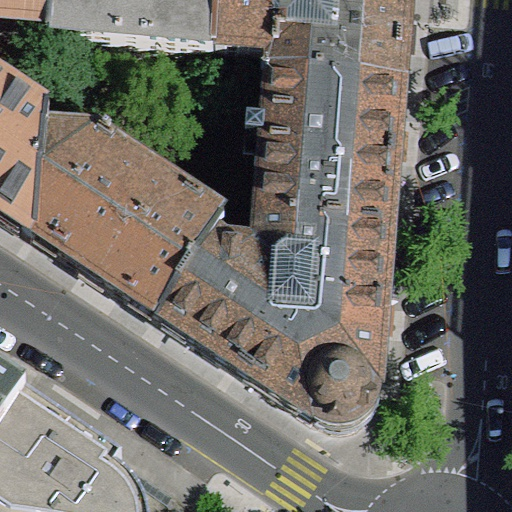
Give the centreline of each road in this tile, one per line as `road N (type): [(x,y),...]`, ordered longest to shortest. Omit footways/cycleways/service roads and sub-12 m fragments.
road 1 (residential): [(460,500),(482,439),(506,0)]
road 2 (tertiary): [(340,511),(0,299)]
